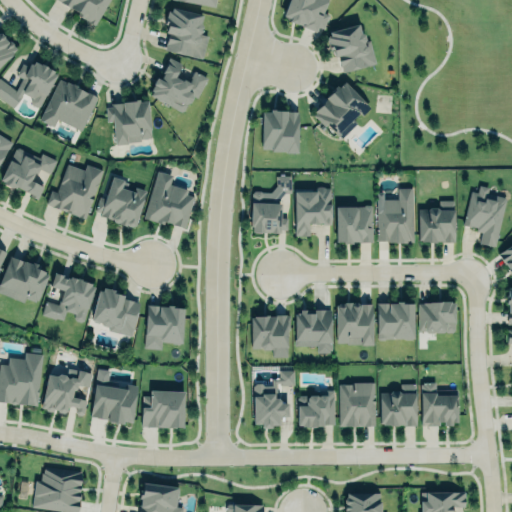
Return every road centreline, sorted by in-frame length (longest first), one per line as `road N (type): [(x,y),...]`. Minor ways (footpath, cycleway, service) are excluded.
road 1 (residential): [(487,452),(161,455),(0,426)]
road 2 (residential): [(216,456),(217,234),(257,0)]
road 3 (residential): [(472,269),(489,511)]
road 4 (residential): [(281,272),(472,269)]
road 5 (residential): [(0,214),(77,247),(148,264)]
road 6 (residential): [(12,0),(54,38),(118,65)]
